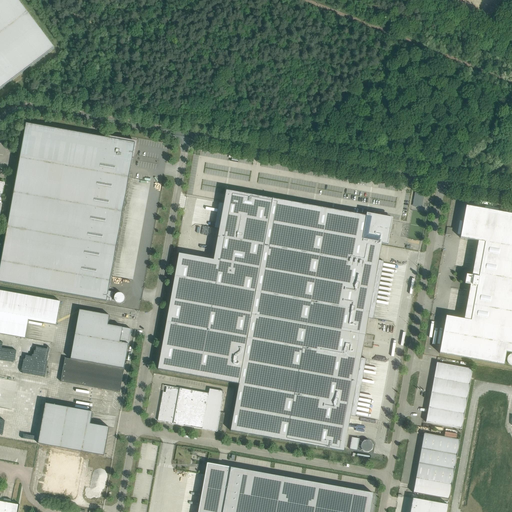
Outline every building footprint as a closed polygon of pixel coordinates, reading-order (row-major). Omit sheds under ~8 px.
[(0,0),(0,89),(54,49),(17,0),(0,0)] [(105,138),(26,124),(0,268),(0,282),(106,301),(107,301),(112,302),(113,292),(108,291),(132,158),(133,158),(135,143),(105,138)] [(179,254),(158,370),(239,384),(230,431),(344,452),(350,416),(354,416),(364,359),(361,358),(368,318),(371,319),(382,261),(379,260),(383,239),(386,239),(388,240),(392,219),(371,215),(371,217),(226,191),(224,204),(221,203),(216,228),(219,229),(214,260),(179,254)] [(422,207),(425,192),(416,191),(413,206),(422,207)] [(478,241),(472,276),(466,275),(467,275),(466,278),(465,278),(465,280),(466,281),(465,283),(465,284),(470,285),(464,319),(446,316),(439,353),(504,365),(506,352),(511,353),(511,214),(466,206),(460,238),(478,241)] [(0,290),(0,333),(25,338),(29,320),(56,325),(60,302),(0,290)] [(115,294),(115,303),(124,302),(124,293),(115,294)] [(70,359),(124,369),(131,329),(108,325),(110,315),(79,310),(70,359)] [(65,358),(61,382),(91,387),(120,392),(124,369),(65,358)] [(437,363),(431,392),(467,399),(473,369),(437,363)] [(210,389),(209,393),(164,386),(159,422),(218,431),(220,422),(223,422),(225,413),(221,412),(225,391),(210,389)] [(462,429),(467,399),(431,392),(426,422),(462,429)] [(46,403),(38,444),(104,456),(109,427),(90,424),(92,412),(46,403)] [(424,433),(418,463),(454,470),(460,440),(424,433)] [(352,437),(349,449),(357,451),(360,439),(352,437)] [(38,444),(31,483),(78,492),(80,480),(99,483),(104,456),(38,444)] [(369,511),(373,493),(207,463),(198,511),(369,511)] [(454,470),(418,463),(413,493),(449,499),(454,470)] [(446,511),(448,505),(413,498),(412,498),(412,499),(413,499),(410,511),(446,511)] [(0,511),(16,511),(18,505),(19,505),(0,501),(0,511)]
